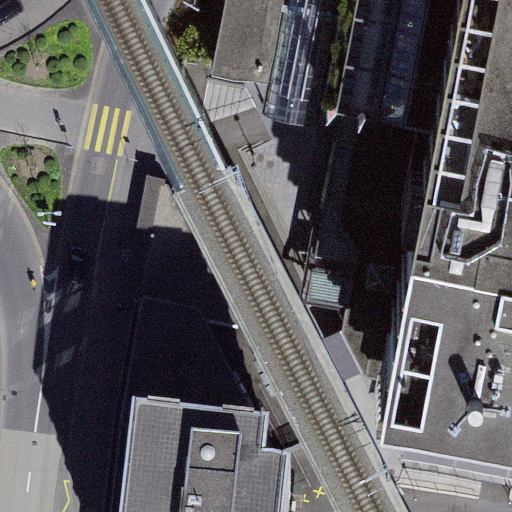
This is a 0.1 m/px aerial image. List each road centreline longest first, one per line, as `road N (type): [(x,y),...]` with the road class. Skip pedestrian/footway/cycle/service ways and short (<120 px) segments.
road 1 (secondary): [(31,468),(54,411),(92,191),(140,0)]
road 2 (primary): [(31,468),(24,295),(0,219)]
